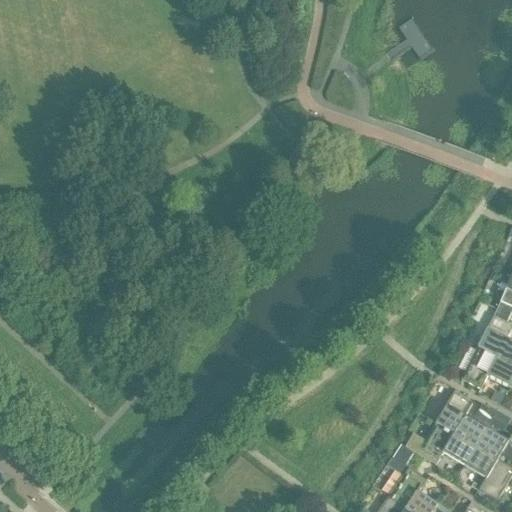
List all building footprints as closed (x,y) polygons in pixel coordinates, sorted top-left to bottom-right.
[(511,276),(499,305),(511,310),(511,276)] [(511,310),(499,305),(496,312),(509,318),(511,311),(511,310)] [(496,312),(493,318),(506,325),(509,318),(496,312)] [(511,344),(506,341),(511,329),(511,327),(506,325),(493,318),(477,350),(511,368),(511,344)] [(511,383),(511,368),(477,350),(461,382),(480,392),(487,379),(508,390),(511,383)] [(464,419),(472,406),(453,395),(435,426),(475,450),(485,431),(464,419)] [(475,450),(435,426),(424,443),(412,436),(404,449),(435,468),(443,455),(464,468),(475,450)] [(511,471),(511,434),(506,444),(485,431),(475,450),(511,471)] [(496,504),(511,477),(511,471),(475,450),(464,468),(485,480),(477,493),(496,504)] [(418,494),(426,482),(408,470),(388,500),(405,511),(435,511),(438,508),(418,494)] [(405,511),(388,500),(379,511),(405,511)]
